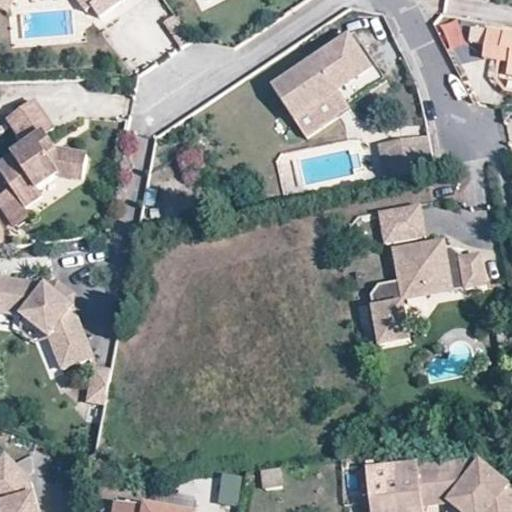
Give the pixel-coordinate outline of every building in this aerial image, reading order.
[(0,0),(0,16),(10,20),(15,4),(0,0)] [(0,0),(15,4),(16,0),(100,0),(102,2),(90,10),(97,20),(126,0),(0,0)] [(102,2),(100,0),(74,0),(84,14),(90,10),(102,2)] [(176,16),(165,21),(177,46),(188,40),(176,16)] [(511,76),(511,37),(487,32),(483,51),(501,54),(501,52),(511,54),(508,76),(511,76)] [(353,38),(349,40),(372,75),(376,72),(353,38)] [(327,106),(331,113),(341,106),(336,99),(372,75),(349,40),(272,92),(295,127),(327,106)] [(341,106),(344,111),(384,84),(376,72),(372,75),(336,99),(341,106)] [(35,144),(43,138),(52,131),(31,104),(4,123),(24,150),(0,166),(0,179),(24,211),(41,199),(37,192),(56,179),(79,184),(85,159),(54,153),(45,158),(35,144)] [(327,106),(295,127),(306,142),(337,121),(331,113),(327,106)] [(341,106),(331,113),(337,121),(346,114),(344,111),(341,106)] [(54,153),(43,138),(35,144),(45,158),(54,153)] [(433,175),(425,139),(408,143),(415,178),(433,175)] [(415,178),(408,143),(377,150),(385,183),(415,178)] [(420,206),(379,214),(386,248),(426,240),(420,206)] [(467,283),(469,292),(486,289),(480,259),(448,264),(445,246),(395,254),(400,285),(381,287),(374,297),(382,340),(410,335),(405,304),(403,294),(467,283)] [(46,290),(0,281),(0,315),(23,319),(49,339),(62,372),(93,360),(75,311),(46,290)] [(405,304),(469,292),(467,283),(403,294),(405,304)] [(61,289),(46,290),(75,311),(72,297),(61,289)] [(410,335),(382,340),(382,348),(412,342),(410,335)] [(111,373),(94,370),(88,405),(104,407),(111,373)] [(44,511),(36,485),(9,461),(0,470),(0,504),(6,510),(6,511),(44,511)] [(511,511),(511,490),(477,464),(449,467),(452,505),(460,511),(511,511)] [(452,505),(449,467),(418,471),(418,466),(366,473),(371,511),(423,511),(423,508),(452,505)] [(264,488),(284,487),(282,469),(262,471),(264,488)] [(219,505),(238,507),(242,475),(222,473),(219,505)] [(167,511),(118,503),(116,511),(167,511)]
